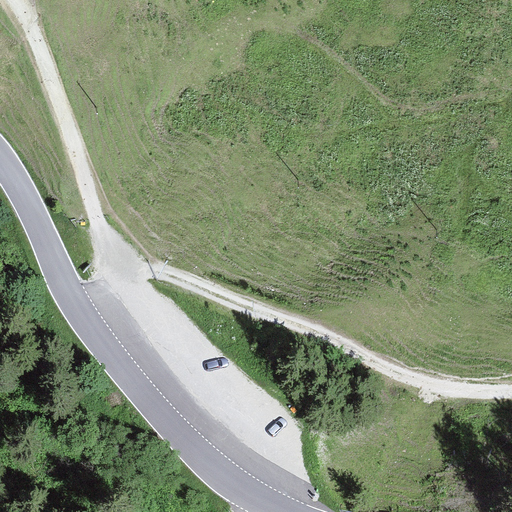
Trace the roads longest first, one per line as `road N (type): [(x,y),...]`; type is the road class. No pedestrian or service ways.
road 1 (track): [(511,388),(418,381),(161,272),(117,276),(75,303)]
road 2 (tertiary): [(273,511),(141,398),(90,335),(0,155)]
road 3 (track): [(16,0),(117,276)]
